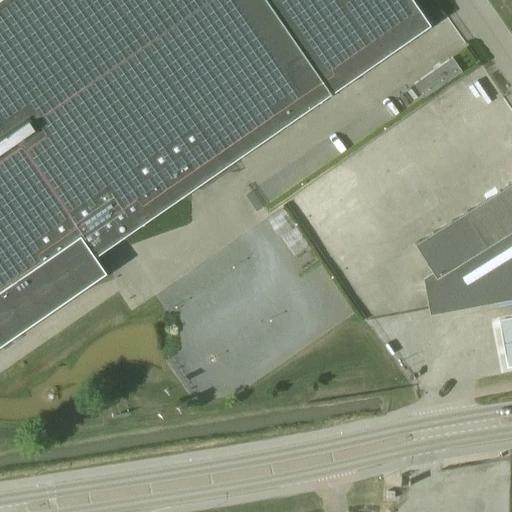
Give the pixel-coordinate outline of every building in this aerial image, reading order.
[(0,0),(0,345),(104,274),(93,258),(429,26),(411,0),(0,0)] [(413,86),(423,99),(461,72),(452,59),(413,86)] [(419,108),(392,126),(405,145),(432,126),(419,108)] [(426,282),(432,311),(438,310),(511,291),(511,185),(414,246),(434,277),(426,282)] [(266,222),(291,258),(307,247),(282,210),(266,222)] [(511,323),(498,325),(507,372),(511,371),(511,323)]
